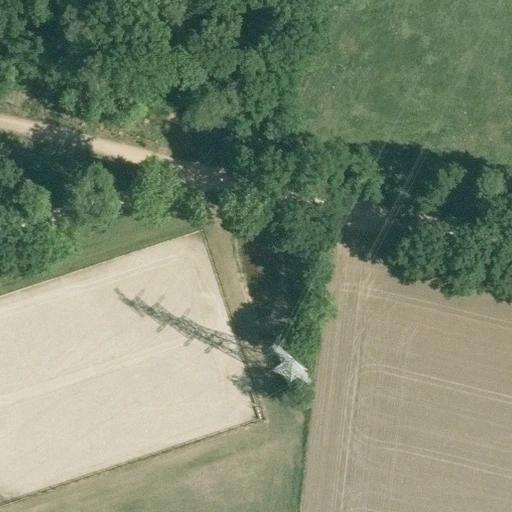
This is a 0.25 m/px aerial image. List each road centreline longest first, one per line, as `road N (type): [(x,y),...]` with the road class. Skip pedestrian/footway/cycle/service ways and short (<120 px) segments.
road 1 (track): [(511,249),(218,180)]
road 2 (track): [(218,180),(0,241)]
road 3 (track): [(218,180),(0,123)]
